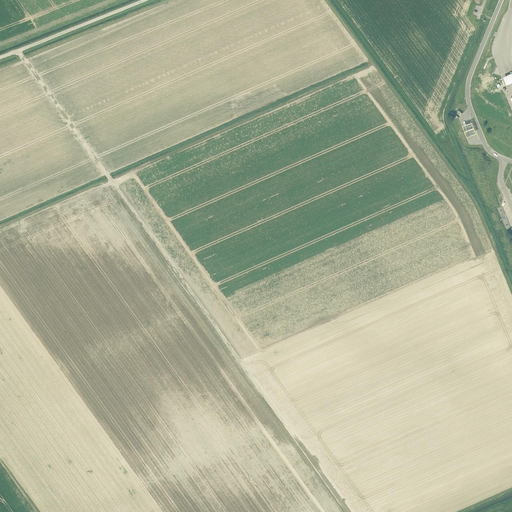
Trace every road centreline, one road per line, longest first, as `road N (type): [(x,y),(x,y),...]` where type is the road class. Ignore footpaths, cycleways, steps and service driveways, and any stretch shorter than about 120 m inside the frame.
road 1 (track): [(18,50),(281,420)]
road 2 (track): [(0,57),(146,0)]
